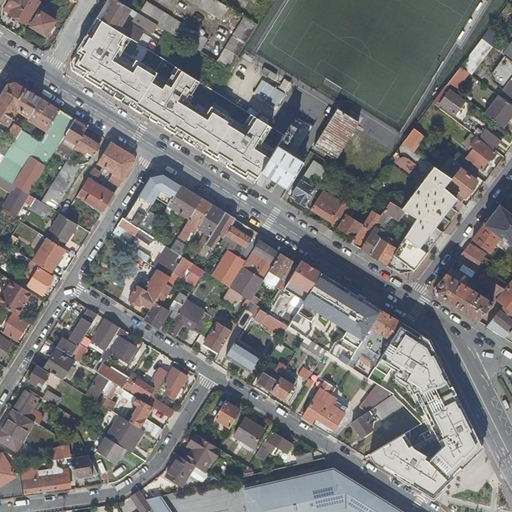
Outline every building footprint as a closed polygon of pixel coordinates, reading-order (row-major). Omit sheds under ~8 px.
[(37,0),(10,0),(4,10),(26,23),(39,1),(37,0)] [(134,16),(137,12),(117,0),(106,0),(97,17),(103,20),(125,34),(131,38),(144,46),(150,37),(143,32),(130,24),(127,29),(121,25),(128,13),(134,16)] [(146,0),(139,13),(142,15),(151,20),(201,51),(209,38),(146,0)] [(228,6),(217,0),(189,0),(220,18),(228,6)] [(50,10),(39,3),(36,8),(27,23),(46,35),(55,20),(47,15),(50,10)] [(147,26),(151,20),(142,15),(139,21),(147,26)] [(244,16),(217,60),(230,68),(239,53),(244,45),(257,23),(244,16)] [(124,36),(96,18),(71,61),(73,70),(252,181),(280,135),(124,36)] [(499,37),(489,29),(482,38),(492,46),(499,37)] [(471,74),(492,46),(482,38),(461,66),(466,70),(471,74)] [(253,50),(244,45),(239,53),(248,59),(253,50)] [(511,60),(506,56),(493,73),(492,82),(504,90),(511,96),(511,60)] [(454,86),(466,70),(461,66),(449,82),(454,86)] [(263,79),(254,93),(278,107),(286,93),(263,79)] [(21,111),(30,116),(41,98),(15,82),(8,84),(0,97),(0,121),(6,125),(15,111),(15,110),(15,109),(16,108),(17,107),(18,107),(19,108),(20,108),(20,109),(21,110),(21,111)] [(444,88),(447,90),(449,91),(440,103),(453,114),(464,99),(446,86),(444,88)] [(447,90),(444,88),(433,103),(436,105),(447,90)] [(502,128),(511,115),(511,104),(499,95),(484,114),(502,128)] [(32,122),(47,132),(60,110),(41,98),(30,116),(25,124),(27,125),(28,123),(30,125),(32,122)] [(359,121),(338,108),(314,146),(329,155),(326,161),(332,165),(335,159),(359,121)] [(30,145),(17,137),(15,140),(13,143),(5,156),(0,163),(0,176),(9,182),(14,185),(31,157),(45,166),(64,137),(74,119),(60,110),(47,132),(40,142),(35,139),(30,145)] [(295,156),(313,127),(286,110),(274,128),(284,134),(278,144),(276,146),(261,171),(287,188),(304,161),(295,156)] [(7,135),(15,140),(17,137),(21,130),(25,124),(17,119),(7,135)] [(64,137),(76,145),(83,135),(87,128),(74,119),(64,137)] [(27,125),(25,124),(21,130),(35,139),(40,142),(47,132),(32,122),(30,125),(28,123),(27,125)] [(410,149),(422,133),(414,128),(402,143),(410,149)] [(30,145),(35,139),(21,130),(17,137),(30,145)] [(471,133),(463,143),(471,150),(466,158),(481,169),(494,151),(471,133)] [(15,140),(7,135),(6,134),(4,138),(13,143),(15,140)] [(13,143),(4,138),(0,135),(0,153),(5,156),(13,143)] [(100,146),(83,135),(76,145),(94,156),(100,146)] [(488,137),(484,142),(503,157),(508,151),(488,137)] [(109,180),(119,186),(135,161),(134,157),(111,142),(98,163),(113,173),(109,180)] [(31,157),(14,185),(16,186),(28,194),(45,166),(31,157)] [(80,165),(68,158),(41,202),(52,209),(80,165)] [(452,162),(444,173),(451,179),(443,187),(456,198),(461,202),(477,181),(452,162)] [(434,166),(402,208),(404,210),(416,218),(443,187),(451,179),(444,173),(434,166)] [(88,178),(94,182),(100,172),(95,168),(88,178)] [(156,199),(168,206),(168,205),(181,185),(162,174),(150,177),(124,219),(150,236),(160,218),(149,211),(156,199)] [(0,183),(6,187),(9,182),(0,176),(0,183)] [(114,194),(94,182),(88,178),(76,198),(102,213),(114,194)] [(168,205),(189,218),(201,198),(181,185),(168,205)] [(24,202),(31,206),(35,198),(29,195),(28,194),(16,186),(3,207),(16,215),(24,202)] [(413,271),(442,233),(434,227),(456,198),(443,187),(416,218),(401,241),(386,264),(393,268),(403,270),(401,273),(405,276),(413,271)] [(337,222),(347,199),(323,189),(313,212),(337,222)] [(47,218),(52,209),(41,202),(35,198),(31,206),(30,208),(47,218)] [(102,213),(76,198),(71,207),(96,222),(102,213)] [(196,222),(200,225),(213,205),(201,198),(189,218),(178,236),(185,240),(196,222)] [(194,251),(199,255),(205,246),(225,213),(213,205),(200,225),(197,230),(199,232),(198,234),(200,235),(201,233),(204,235),(194,251)] [(493,212),(484,224),(511,246),(511,213),(503,207),(496,215),(493,212)] [(220,235),(224,238),(235,220),(236,219),(225,213),(205,246),(211,249),(220,235)] [(54,233),(67,241),(78,225),(65,217),(61,214),(50,231),(54,233)] [(149,245),(154,238),(150,236),(124,219),(122,218),(113,233),(119,237),(125,228),(149,245)] [(241,258),(253,239),(256,233),(235,220),(224,238),(220,245),(228,251),(212,276),(229,288),(246,261),(241,258)] [(509,253),(511,249),(511,246),(484,224),(472,240),(489,253),(496,244),(509,253)] [(63,248),(67,241),(54,233),(50,240),(63,248)] [(278,251),(280,253),(281,252),(283,248),(262,235),(259,240),(278,251)] [(50,272),(65,249),(63,248),(50,240),(48,238),(33,262),(40,266),(50,272)] [(163,252),(166,245),(155,239),(151,247),(163,252)] [(258,242),(253,239),(241,258),(246,261),(252,251),(258,242)] [(187,247),(176,240),(170,249),(177,253),(181,256),(187,247)] [(278,251),(259,240),(258,242),(252,251),(259,255),(253,266),(261,271),(260,274),(263,276),(278,251)] [(465,264),(475,271),(475,270),(485,257),(486,254),(469,244),(457,259),(465,264)] [(172,260),(177,253),(170,249),(166,246),(158,259),(162,261),(161,263),(158,268),(165,272),(172,260)] [(139,249),(135,255),(139,258),(156,269),(157,269),(158,268),(161,263),(139,249)] [(259,255),(252,251),(246,261),(229,288),(239,294),(251,302),(264,280),(250,271),(253,266),(259,255)] [(294,261),(281,252),(280,253),(270,270),(289,282),(297,266),(292,263),(294,261)] [(181,278),(191,262),(183,257),(179,264),(174,273),(181,278)] [(294,324),(325,268),(304,257),(285,292),(281,289),(269,310),(294,324)] [(39,268),(40,266),(33,262),(31,260),(26,269),(35,275),(28,286),(42,295),(53,277),(39,268)] [(179,264),(172,260),(165,272),(171,276),(174,273),(179,264)] [(191,269),(201,275),(204,271),(194,264),(191,269)] [(467,283),(475,271),(465,264),(459,274),(457,276),(455,280),(465,286),(467,283)] [(504,289),(488,278),(482,274),(477,281),(489,289),(484,298),(467,288),(469,284),(467,283),(465,286),(455,280),(457,276),(459,274),(450,268),(449,270),(435,288),(436,296),(477,321),(492,303),(504,289)] [(156,269),(146,284),(148,285),(145,290),(141,288),(137,285),(129,299),(139,306),(141,303),(151,309),(167,284),(171,278),(157,269),(156,269)] [(205,280),(209,274),(204,271),(201,275),(200,277),(205,280)] [(488,278),(504,289),(508,284),(491,273),(488,278)] [(511,278),(508,284),(504,289),(492,303),(500,310),(486,326),(505,338),(509,332),(507,330),(511,324),(511,278)] [(0,299),(0,304),(19,316),(24,306),(28,301),(32,294),(12,281),(8,287),(0,299)] [(172,287),(167,284),(151,309),(144,319),(158,328),(169,311),(161,306),(172,287)] [(232,305),(239,294),(229,288),(222,299),(232,305)] [(339,334),(350,316),(367,327),(376,312),(363,303),(356,312),(324,292),(304,324),(320,334),(326,325),(339,334)] [(187,298),(181,294),(180,294),(177,299),(171,307),(174,310),(171,315),(175,317),(178,312),(187,298)] [(201,333),(212,316),(208,313),(195,305),(196,304),(187,298),(178,312),(179,313),(168,331),(175,335),(183,323),(193,329),(193,328),(201,333)] [(9,311),(0,305),(0,314),(5,318),(9,311)] [(62,338),(57,347),(72,357),(80,344),(98,314),(89,308),(68,342),(62,338)] [(375,358),(379,361),(398,329),(402,322),(381,309),(370,328),(386,338),(383,344),(381,342),(372,357),(375,358)] [(6,323),(8,325),(3,332),(17,341),(28,324),(21,319),(21,318),(12,313),(6,323)] [(279,335),(285,326),(268,315),(265,313),(259,322),(279,335)] [(120,327),(106,319),(92,341),(99,346),(105,337),(111,341),(120,327)] [(414,394),(427,419),(459,399),(428,338),(404,323),(376,368),(388,375),(393,368),(398,372),(395,375),(409,384),(415,393),(414,394)] [(202,346),(217,355),(230,335),(215,325),(202,346)] [(123,341),(128,333),(120,327),(111,341),(93,370),(100,374),(109,380),(112,382),(123,388),(128,380),(103,364),(105,360),(107,361),(110,357),(117,361),(119,357),(128,362),(136,349),(123,341)] [(386,338),(370,328),(351,359),(356,362),(360,354),(373,361),(375,358),(372,357),(381,342),(383,344),(386,338)] [(0,359),(2,361),(13,342),(0,334),(0,359)] [(303,341),(324,355),(327,350),(316,344),(306,337),(303,341)] [(261,356),(236,340),(226,356),(251,372),(261,356)] [(88,349),(80,344),(72,357),(80,362),(88,349)] [(56,349),(44,368),(62,379),(74,361),(56,349)] [(276,371),(282,375),(287,366),(281,363),(276,371)] [(43,384),(50,373),(38,365),(28,379),(37,385),(39,381),(43,384)] [(156,384),(153,389),(149,397),(152,399),(153,397),(168,372),(161,367),(152,381),(156,384)] [(174,399),(187,377),(173,368),(164,383),(168,386),(164,393),(174,399)] [(257,382),(272,391),(281,377),(278,375),(276,379),(263,372),(257,382)] [(100,374),(87,395),(96,401),(103,391),(109,381),(109,380),(100,374)] [(149,397),(153,389),(131,375),(128,380),(123,388),(129,392),(132,386),(141,392),(149,397)] [(294,385),(281,377),(272,391),(285,400),(294,385)] [(315,381),(310,378),(306,385),(311,388),(315,381)] [(111,383),(109,381),(103,391),(106,393),(111,383)] [(146,418),(153,407),(148,404),(137,397),(129,392),(123,388),(112,382),(111,383),(106,393),(99,403),(112,411),(116,404),(110,400),(115,393),(134,405),(125,419),(131,423),(144,431),(157,439),(163,429),(146,418)] [(324,383),(303,417),(312,423),(316,416),(335,428),(338,423),(341,425),(342,422),(340,421),(346,412),(333,404),(337,398),(331,394),(334,389),(324,383)] [(359,406),(367,412),(373,408),(393,394),(378,384),(359,406)] [(137,397),(141,392),(132,386),(129,392),(137,397)] [(27,388),(14,409),(27,417),(40,396),(27,388)] [(48,391),(43,398),(55,405),(60,398),(48,391)] [(152,399),(149,397),(141,392),(137,397),(148,404),(152,399)] [(381,420),(404,405),(400,402),(393,394),(373,408),(367,412),(366,413),(352,422),(362,437),(373,429),(366,419),(376,413),(381,420)] [(174,411),(153,397),(152,399),(148,404),(153,407),(170,418),(174,411)] [(483,448),(459,399),(427,419),(442,448),(428,461),(424,459),(426,456),(417,450),(415,453),(410,449),(410,434),(408,431),(369,454),(372,460),(433,498),(454,477),(452,474),(460,467),(462,469),(483,448)] [(240,410),(227,401),(216,418),(230,427),(240,410)] [(14,409),(6,420),(3,426),(6,428),(0,436),(0,439),(16,450),(34,422),(27,417),(14,409)] [(129,426),(131,423),(125,419),(119,416),(106,437),(126,450),(130,452),(142,434),(129,426)] [(257,428),(259,426),(246,417),(235,435),(253,447),(263,432),(257,428)] [(142,434),(144,431),(131,423),(129,426),(142,434)] [(268,440),(266,439),(256,454),(264,459),(268,452),(272,455),(272,454),(277,446),(279,447),(288,453),(294,443),(273,431),(268,440)] [(214,460),(220,449),(219,448),(196,434),(190,443),(195,446),(186,460),(194,465),(204,471),(212,458),(214,460)] [(122,457),(126,450),(106,437),(105,437),(96,451),(114,462),(118,457),(119,455),(122,457)] [(195,446),(190,443),(189,442),(187,444),(191,447),(183,458),(186,460),(195,446)] [(51,461),(71,458),(70,444),(69,444),(50,450),(51,461)] [(207,474),(222,450),(220,449),(214,460),(212,458),(204,471),(207,474)] [(0,485),(20,473),(18,459),(6,451),(0,454),(0,485)] [(296,455),(298,463),(313,460),(311,452),(296,455)] [(182,485),(194,465),(186,460),(183,458),(179,455),(166,475),(182,485)] [(92,476),(90,457),(72,459),(74,478),(92,476)] [(92,476),(98,475),(90,457),(92,476)] [(454,477),(462,469),(460,467),(452,474),(454,477)] [(402,511),(375,495),(371,501),(343,483),(347,477),(333,468),(327,469),(244,489),(249,511),(402,511)] [(39,477),(53,475),(52,469),(38,471),(39,477)] [(53,475),(39,477),(24,479),(23,480),(25,494),(70,487),(68,473),(53,475)] [(375,495),(347,477),(343,483),(371,501),(375,495)] [(140,511),(154,511),(146,500),(140,491),(131,497),(140,511)] [(154,511),(170,511),(160,496),(146,500),(154,511)]
